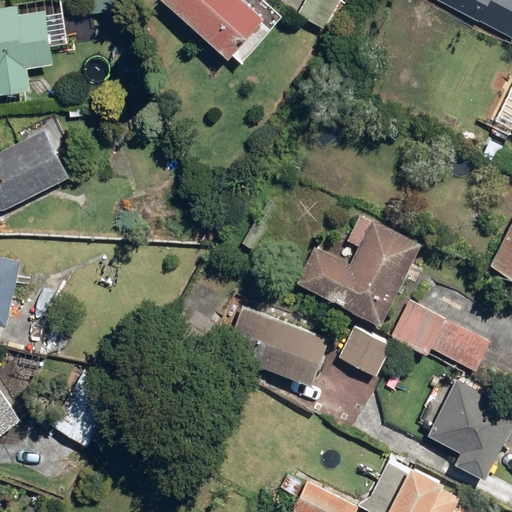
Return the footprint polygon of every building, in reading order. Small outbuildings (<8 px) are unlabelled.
[(232,0),(161,0),(158,4),(221,64),(259,25),(232,0)] [(339,0),(300,0),(291,14),(318,32),(339,0)] [(18,11),(0,11),(0,98),(19,99),(21,74),(46,73),(45,48),(45,11),(26,12),(18,11)] [(511,91),(511,134),(511,135),(511,134),(511,61),(499,85),(511,91)] [(0,209),(55,183),(32,134),(0,149),(0,209)] [(511,213),(485,269),(511,281),(511,213)] [(313,245),(293,284),(377,328),(397,289),(394,288),(415,245),(365,221),(345,262),(313,245)] [(0,323),(9,325),(20,259),(0,254),(0,323)] [(408,301),(391,335),(468,373),(485,339),(408,301)] [(243,311),(226,356),(305,386),(322,340),(243,311)] [(350,329),(335,358),(371,376),(386,347),(350,329)] [(116,392),(80,372),(49,429),(85,449),(116,392)] [(428,446),(484,472),(511,412),(455,386),(428,446)] [(0,388),(0,431),(21,415),(0,388)] [(366,511),(367,511),(366,511),(449,511),(459,493),(390,461),(366,511)] [(309,483),(293,511),(295,511),(347,511),(351,506),(309,483)] [(0,511),(0,510),(12,510),(12,494),(4,494),(4,485),(0,485),(0,511)]
